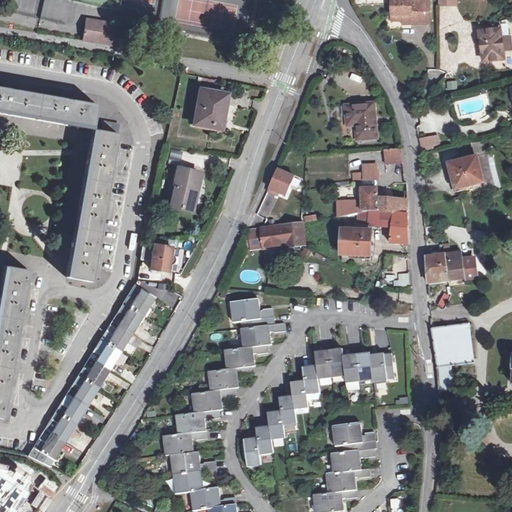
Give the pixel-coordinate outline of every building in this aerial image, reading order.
[(393,0),(394,17),(406,17),(414,17),(414,26),(433,26),(432,5),(415,5),(414,0),(393,0)] [(86,20),(85,25),(100,28),(101,22),(86,20)] [(116,25),(101,22),(100,28),(85,25),(83,41),(112,46),(116,25)] [(502,32),(482,35),(485,64),(505,61),(504,51),(502,51),(501,43),(503,43),(502,32)] [(457,89),(457,82),(447,82),(448,90),(457,89)] [(0,115),(91,132),(94,107),(73,103),(74,98),(68,97),(61,96),(60,101),(19,93),(19,88),(14,87),(6,85),(5,91),(0,89),(0,115)] [(228,97),(204,92),(197,126),(213,130),(214,126),(224,129),(225,123),(226,119),(224,118),(228,97)] [(356,120),(358,140),(377,139),(375,113),(374,105),(347,107),(348,120),(356,120)] [(101,134),(91,132),(66,278),(91,283),(94,265),(99,266),(100,260),(101,251),(97,251),(102,216),(107,217),(108,210),(109,203),(104,202),(110,168),(115,169),(116,161),(118,155),(113,154),(117,127),(103,124),(101,134)] [(440,147),(438,135),(420,138),(423,150),(440,147)] [(483,142),(470,145),(474,159),(487,156),(483,142)] [(397,150),(386,151),(387,165),(399,163),(397,150)] [(478,160),(450,167),(457,192),(458,191),(459,194),(468,191),(468,189),(484,184),(478,160)] [(286,198),(295,175),(277,167),(267,190),(286,198)] [(200,173),(178,168),(173,183),(176,183),(170,205),(188,210),(193,191),(195,191),(197,186),(200,173)] [(364,169),(364,174),(354,174),(354,182),(356,182),(364,182),(378,181),(378,178),(378,168),(364,169)] [(360,214),(380,212),(378,189),(362,190),(363,209),(344,209),(344,215),(360,214)] [(380,212),(395,214),(408,215),(408,210),(408,205),(408,203),(380,201),(380,212)] [(393,228),(395,214),(380,212),(360,214),(359,228),(381,227),(393,228)] [(395,214),(393,228),(392,243),(410,243),(409,231),(408,215),(395,214)] [(304,225),(262,230),(265,250),(306,245),(304,225)] [(265,250),(262,230),(250,232),(252,252),(265,250)] [(374,232),(344,231),(344,257),(351,258),(352,256),(373,257),(373,248),(374,232)] [(153,263),(151,270),(170,273),(171,263),(173,248),(155,246),(155,248),(143,246),(141,261),(153,263)] [(447,256),(447,266),(464,265),(463,261),(462,255),(447,256)] [(429,285),(451,282),(448,278),(447,266),(444,267),(443,257),(427,259),(428,267),(429,275),(429,285)] [(463,261),(464,265),(466,281),(481,279),(482,277),(482,274),(482,272),(482,269),(482,268),(481,267),(481,265),(481,263),(476,263),(475,260),(463,261)] [(322,262),(307,261),(306,275),(321,276),(322,262)] [(464,265),(447,266),(448,278),(451,282),(466,281),(464,265)] [(25,290),(28,272),(3,267),(0,283),(0,417),(1,418),(5,400),(9,401),(11,394),(12,387),(7,386),(13,352),(18,353),(20,345),(21,339),(16,338),(22,304),(27,305),(28,297),(30,290),(25,290)] [(411,287),(410,273),(398,274),(399,287),(411,287)] [(141,292),(135,288),(129,297),(134,301),(141,292)] [(134,301),(129,297),(124,305),(143,317),(149,307),(153,300),(141,292),(134,301)] [(444,301),(440,309),(447,311),(448,308),(450,303),(444,301)] [(241,325),(241,332),(273,328),(272,319),(271,313),(259,314),(257,303),(231,305),(234,326),(241,325)] [(124,317),(119,327),(132,335),(137,326),(143,317),(124,305),(119,314),(124,317)] [(453,362),(460,361),(476,359),(471,323),(433,329),(435,340),(440,363),(441,392),(457,391),(453,362)] [(112,337),(106,333),(101,341),(121,353),(126,345),(132,335),(119,327),(112,337)] [(244,351),(266,349),(270,348),(269,342),(269,335),(283,333),(282,327),(273,328),(241,332),(244,351)] [(115,362),(121,353),(101,341),(97,349),(103,353),(97,363),(110,371),(115,362)] [(266,349),(244,351),(225,354),(228,374),(250,371),(254,371),(253,364),(252,358),(266,356),(266,349)] [(336,354),(330,355),(332,381),(346,379),(344,360),(343,353),(336,354)] [(316,357),(318,370),(319,383),(332,381),(330,355),(324,356),(316,357)] [(360,386),(374,384),(372,359),(371,357),(363,358),(357,358),(360,386)] [(372,359),(374,384),(374,386),(387,385),(387,384),(394,383),(392,358),(383,358),(383,357),(379,358),(372,359)] [(352,359),(344,360),(346,379),(347,388),(360,386),(357,358),(352,359)] [(104,380),(110,371),(97,363),(91,373),(84,369),(79,377),(99,389),(104,380)] [(321,397),(319,383),(318,370),(309,371),(304,372),(306,386),(307,398),(321,397)] [(250,371),(228,374),(209,376),(211,394),(238,391),(237,385),(236,380),(251,378),(250,371)] [(92,399),(99,389),(79,377),(74,385),(80,390),(74,399),(87,407),(92,399)] [(307,398),(306,386),(299,386),(291,387),(293,401),(295,415),(309,412),(307,398)] [(196,417),(218,414),(221,414),(220,407),(220,401),(234,400),(233,393),(194,398),(196,417)] [(81,417),(87,407),(74,399),(68,409),(62,405),(57,413),(76,426),(81,417)] [(295,415),(293,401),(287,402),(280,403),(282,417),(284,429),(297,428),(295,415)] [(69,437),(76,426),(57,413),(52,421),(58,425),(51,435),(65,444),(69,437)] [(218,414),(196,417),(177,420),(179,438),(206,435),(205,428),(204,424),(218,422),(218,414)] [(284,429),(282,417),(275,418),(268,419),(270,432),(272,444),(285,442),(284,429)] [(348,458),(378,454),(380,454),(378,447),(377,439),(365,440),(364,429),(337,433),(340,451),(347,451),(348,458)] [(272,444),(270,432),(263,433),(257,434),(258,443),(260,460),(274,458),(272,444)] [(45,445),(39,442),(34,449),(54,461),(57,456),(65,444),(51,435),(45,445)] [(206,442),(206,435),(179,438),(164,441),(167,461),(193,457),(192,449),(192,444),(206,442)] [(260,460),(258,443),(252,444),(245,446),(249,471),(262,470),(260,460)] [(378,458),(378,454),(348,458),(336,460),(338,479),(365,475),(364,464),(378,462),(378,458)] [(175,479),(216,473),(215,466),(201,468),(201,463),(200,458),(173,462),(175,479)] [(216,473),(175,479),(178,500),(193,497),(205,496),(204,488),(203,483),(217,481),(216,473)] [(365,475),(338,479),(329,480),(332,499),(359,495),(359,489),(358,484),(372,482),(371,474),(365,475)] [(219,494),(205,496),(193,497),(195,511),(222,511),(236,510),(235,503),(221,504),(220,499),(219,494)] [(360,502),(359,495),(332,499),(317,501),(318,511),(345,511),(345,509),(345,505),(360,502)]
